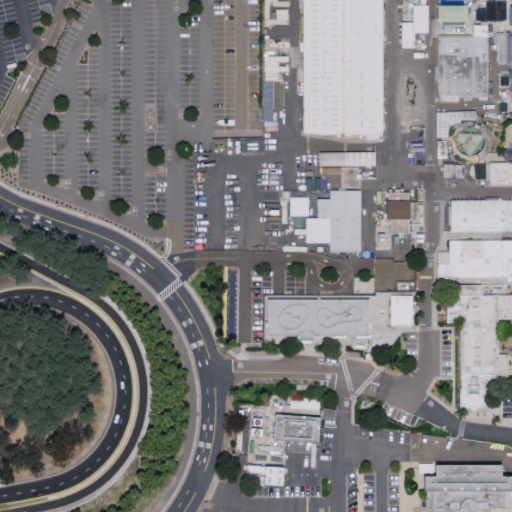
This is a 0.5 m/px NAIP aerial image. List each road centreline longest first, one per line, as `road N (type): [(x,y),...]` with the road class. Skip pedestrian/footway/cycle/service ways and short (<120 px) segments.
road 1 (secondary): [(22,511),(105,482),(140,429),(146,399),(132,335),(109,309),(0,247)]
road 2 (secondary): [(0,300),(63,303),(93,320),(114,344),(125,378),(116,440),(95,462),(71,480),(0,497)]
road 3 (tertiary): [(208,372),(187,311),(149,268),(111,243),(0,197)]
road 4 (tertiary): [(178,511),(204,463),(208,372)]
road 5 (residential): [(208,372),(344,378)]
